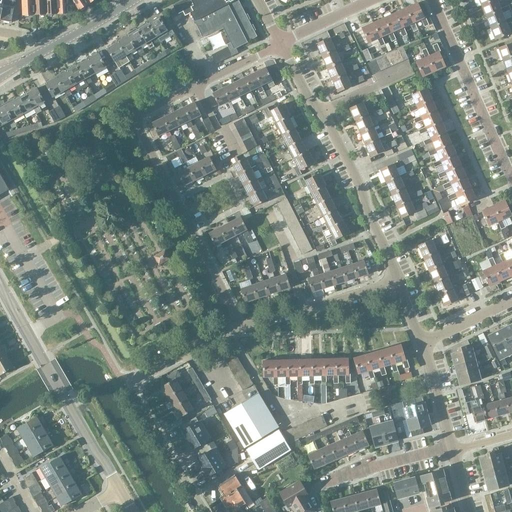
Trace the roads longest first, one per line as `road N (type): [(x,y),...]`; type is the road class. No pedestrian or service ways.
road 1 (residential): [(281,42),(138,120),(240,327)]
road 2 (residential): [(204,511),(132,394),(133,382),(240,327)]
road 3 (residential): [(397,282),(359,187),(281,42)]
road 4 (tertiary): [(118,490),(0,283)]
road 5 (residential): [(429,0),(511,182)]
road 6 (residential): [(240,327),(397,282)]
road 7 (residential): [(328,485),(451,447)]
